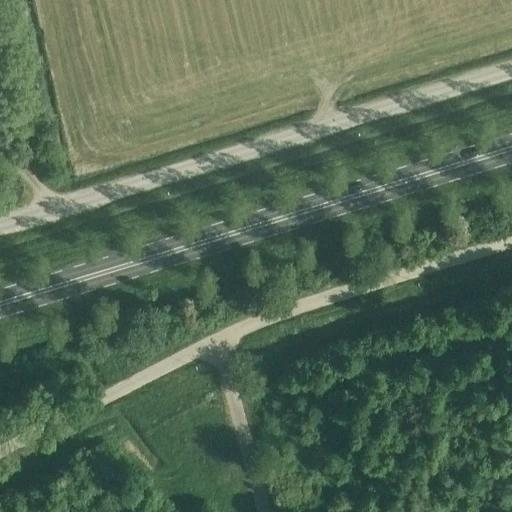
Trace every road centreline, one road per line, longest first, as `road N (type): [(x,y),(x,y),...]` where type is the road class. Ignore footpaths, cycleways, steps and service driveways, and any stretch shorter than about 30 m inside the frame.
road 1 (unclassified): [(0,450),(236,331),(511,243)]
road 2 (unclassified): [(0,235),(511,76)]
road 3 (primary): [(0,302),(511,146)]
road 4 (unknown): [(263,511),(229,367),(236,331)]
